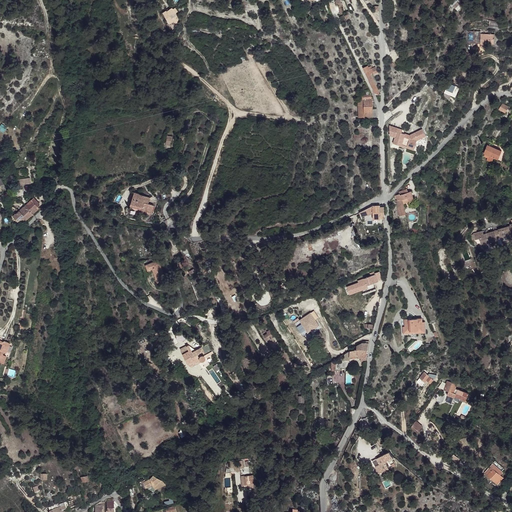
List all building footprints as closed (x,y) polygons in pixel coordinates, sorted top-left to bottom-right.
[(172,8),(167,11),(172,18),(177,15),(172,8)] [(486,44),(494,44),(494,35),(480,34),(481,31),(467,31),(465,32),(465,41),(480,41),(480,43),(481,43),(481,47),(486,47),(486,44)] [(363,68),(365,72),(369,70),(371,74),(374,73),(374,74),(378,72),(376,67),(372,68),(371,66),(369,66),(370,69),(369,69),(368,67),(368,65),(363,68)] [(369,70),(365,72),(375,93),(377,94),(379,93),(379,91),(376,84),(371,74),(369,70)] [(449,100),(456,86),(449,83),(444,95),(449,100)] [(362,99),(358,99),(359,116),(359,117),(359,118),(377,117),(376,109),(373,109),(373,98),(371,98),(371,90),(366,91),(366,94),(362,94),(362,99)] [(403,130),(389,125),(390,135),(395,137),(396,137),(397,132),(402,133),(403,130)] [(396,137),(395,137),(393,143),(419,152),(421,148),(426,150),(427,143),(427,139),(426,136),(422,128),(410,135),(402,133),(397,132),(396,137)] [(504,146),(493,141),(490,150),(494,152),(492,156),(498,159),(500,154),(504,155),(505,153),(508,147),(504,146)] [(24,194),(22,184),(31,183),(30,178),(17,180),(18,185),(17,185),(18,189),(14,190),(15,196),(24,194)] [(401,215),(407,214),(405,203),(404,199),(410,197),(411,201),(416,199),(413,191),(410,192),(409,188),(401,191),(402,193),(398,195),(399,199),(398,200),(399,204),(401,215)] [(134,192),(130,204),(143,208),(142,210),(151,213),(154,205),(148,203),(149,199),(140,196),(140,195),(139,194),(139,193),(134,192)] [(34,197),(16,214),(15,214),(11,218),(13,220),(12,221),(12,222),(12,225),(12,226),(14,228),(19,223),(21,225),(39,208),(38,207),(39,205),(39,203),(34,197)] [(372,206),(359,212),(360,217),(373,213),(373,219),(381,219),(381,217),(384,217),(385,217),(384,207),(380,207),(380,206),(372,206)] [(496,229),(493,230),(495,238),(511,232),(511,222),(509,224),(509,225),(496,229)] [(481,230),(471,233),(473,239),(478,238),(480,246),(488,243),(487,242),(496,239),(495,238),(493,230),(482,233),(481,230)] [(185,259),(178,262),(182,271),(188,268),(185,259)] [(156,261),(146,265),(148,271),(152,269),(157,282),(165,279),(160,266),(158,266),(156,261)] [(359,283),(349,286),(352,294),(368,288),(367,285),(378,281),(378,280),(382,279),(379,271),(375,273),(374,272),(370,273),(371,276),(358,281),(359,283)] [(311,313),(295,323),(303,336),(319,325),(311,313)] [(403,322),(403,327),(421,326),(420,317),(420,314),(402,315),(403,322)] [(403,327),(403,322),(400,322),(401,330),(423,328),(423,317),(420,317),(421,326),(403,327)] [(264,336),(267,339),(274,335),(270,329),(267,331),(268,333),(264,336)] [(183,354),(187,363),(188,363),(192,367),(201,362),(200,361),(214,354),(209,344),(205,346),(203,345),(202,347),(192,352),(189,345),(181,349),(183,354)] [(366,344),(361,344),(357,346),(356,350),(350,351),(350,357),(357,357),(358,357),(361,357),(367,357),(369,344),(366,344)] [(423,381),(425,380),(426,381),(429,383),(432,380),(424,372),(419,378),(423,381)] [(423,381),(419,378),(416,381),(421,386),(426,381),(425,380),(423,381)] [(445,384),(443,389),(447,391),(452,393),(454,389),(455,385),(446,381),(445,384)] [(452,393),(447,391),(445,395),(450,396),(452,397),(453,396),(458,398),(463,400),(466,394),(454,389),(452,393)] [(410,428),(416,433),(422,426),(415,422),(410,428)] [(389,452),(376,459),(379,465),(377,466),(376,467),(376,469),(377,469),(378,469),(379,469),(380,468),(381,469),(383,473),(388,470),(384,461),(392,457),(390,455),(389,452)] [(458,458),(452,453),(448,458),(455,463),(458,458)] [(487,476),(492,470),(488,466),(483,473),(487,476)] [(492,470),(487,476),(494,482),(499,476),(492,470)] [(245,476),(245,475),(242,476),(243,486),(246,486),(246,488),(255,488),(254,475),(245,476)] [(155,487),(162,481),(154,476),(150,479),(153,485),(154,488),(155,487)] [(499,476),(494,482),(497,485),(502,478),(499,476)] [(148,488),(153,485),(150,479),(144,483),(146,489),(148,488)] [(106,511),(105,511),(113,511),(114,502),(107,502),(107,511),(106,511)] [(59,504),(48,508),(49,511),(62,511),(68,510),(67,503),(59,505),(59,504)]
